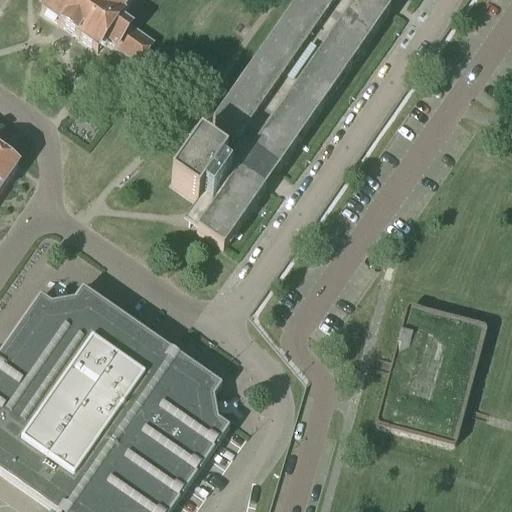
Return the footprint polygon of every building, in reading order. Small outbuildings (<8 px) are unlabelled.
[(51,0),(40,16),(97,56),(104,45),(137,68),(151,47),(118,25),(122,19),(121,18),(133,0),(51,0)] [(211,129),(237,148),(238,148),(340,0),(305,0),(301,7),(299,6),(300,5),(298,4),(290,16),(291,17),(292,17),(293,18),(287,27),(286,25),(284,24),(276,36),(278,37),(278,36),(279,37),(271,50),(270,50),(270,51),(267,49),(266,50),(269,52),(268,53),(260,66),(258,65),(258,64),(257,63),(249,75),(250,76),(252,77),(243,89),(242,90),(240,88),(239,89),(242,91),(241,92),(241,93),(232,105),(231,104),(229,103),(221,114),(223,115),(225,116),(219,125),(217,124),(217,123),(216,123),(211,129)] [(315,121),(323,110),(322,109),(320,108),(329,96),(330,95),(333,96),(333,95),(331,93),(331,92),(340,80),(341,81),(343,82),(350,71),(351,70),(349,69),(349,70),(348,69),(356,56),(357,56),(357,55),(360,57),(361,56),(358,54),(359,53),(367,40),(369,41),(369,42),(370,43),(378,31),(377,30),(375,29),(381,21),(383,22),(382,22),(384,23),(389,16),(365,0),(360,0),(251,157),(277,176),(282,169),(281,168),(280,168),(279,167),(285,158),(286,159),(286,160),(288,161),(296,149),(294,148),(293,147),(299,139),(300,140),(301,141),(309,129),(308,128),(308,129),(306,128),(312,119),(314,120),(315,121)] [(196,207),(220,173),(225,166),(199,147),(194,154),(195,155),(196,154),(197,156),(191,164),(190,163),(188,162),(180,173),(182,174),(183,175),(177,184),(176,183),(176,182),(175,182),(170,188),(196,207)] [(0,196),(17,172),(0,159),(0,196)] [(238,175),(196,236),(222,254),(241,228),(239,227),(238,226),(246,213),(247,214),(247,213),(250,214),(251,213),(248,212),(249,210),(257,198),(259,199),(260,200),(265,193),(238,175)] [(224,176),(217,185),(223,189),(229,180),(224,176)] [(223,189),(217,185),(205,202),(211,206),(223,189)] [(73,305),(67,306),(65,307),(59,308),(57,308),(51,309),(41,302),(40,302),(39,302),(38,302),(38,303),(7,347),(9,348),(4,355),(0,360),(0,482),(42,511),(174,511),(228,435),(228,434),(228,433),(227,432),(217,425),(216,419),(216,417),(215,411),(215,409),(213,403),(220,393),(221,392),(221,391),(220,391),(220,390),(102,308),(101,310),(89,301),(90,299),(83,295),(82,294),(81,294),(81,295),(80,295),(73,305)] [(456,447),(485,338),(485,337),(485,335),(484,334),(484,333),(483,332),(482,331),(480,331),(411,313),(410,313),(408,313),(407,313),(406,314),(405,315),(404,316),(404,317),(375,427),(375,428),(375,429),(376,430),(376,431),(378,432),(379,433),(450,451),(451,451),(452,451),(453,450),(454,449),(455,448),(456,447)]
